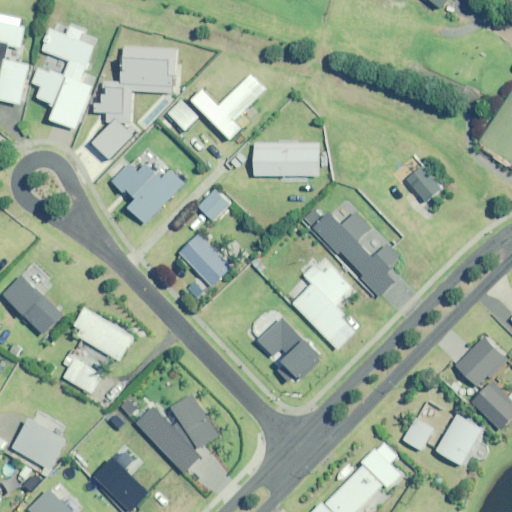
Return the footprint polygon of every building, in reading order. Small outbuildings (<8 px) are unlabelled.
[(27,28),(0,21),(0,59),(0,58),(0,43),(22,49),(27,28)] [(84,31),(72,26),(68,36),(53,29),(44,51),(71,61),(66,76),(52,70),(51,73),(40,69),(34,83),(44,87),(39,98),(59,106),(53,120),(77,129),(94,87),(82,82),(96,47),(81,40),(84,31)] [(31,66),(5,60),(0,85),(0,99),(23,105),(31,66)] [(266,90),(252,76),(221,107),(205,90),(194,101),(233,140),(244,129),(235,121),(266,90)] [(200,119),(183,100),(169,113),(187,131),(200,119)] [(321,144),(257,143),(257,176),(321,177),(321,144)] [(242,154),(232,162),(238,169),(248,160),(242,154)] [(165,179),(144,159),(135,169),(124,159),(108,176),(130,197),(133,194),(140,201),(132,209),(148,224),(186,184),(172,171),(165,179)] [(443,189),(424,168),(409,181),(428,202),(443,189)] [(231,204),(217,190),(200,207),(215,221),(231,204)] [(306,219),(313,226),(323,217),(316,210),(306,219)] [(389,274),(394,270),(391,267),(401,257),(389,245),(374,259),(359,243),(374,229),(357,212),(343,225),(331,213),(315,228),(340,255),(343,252),(366,277),(364,280),(380,298),(383,295),(397,282),(389,274)] [(232,270),(201,236),(181,254),(212,288),(232,270)] [(353,289),(332,267),(326,273),(315,261),(303,273),(315,285),(295,304),(340,350),(357,332),(343,318),(346,315),(337,305),(353,289)] [(65,316),(24,276),(5,296),(46,335),(65,316)] [(136,337),(87,308),(76,326),(83,330),(79,336),(121,361),(136,337)] [(287,364),(281,371),(292,383),(299,376),(301,379),(322,358),(324,356),(308,340),(306,342),(284,320),(262,342),(277,357),(284,350),(291,357),(286,363),(287,364)] [(508,361),(486,339),(458,366),(479,389),(508,361)] [(103,375),(77,360),(66,378),(93,393),(103,375)] [(221,432),(188,397),(165,418),(155,407),(138,423),(186,474),(203,458),(198,454),(221,432)] [(484,430),(460,416),(439,451),(464,466),(484,430)] [(69,441),(31,419),(11,454),(48,476),(69,441)] [(436,429),(418,419),(405,440),(423,451),(436,429)] [(403,475),(377,449),(314,511),(358,511),(384,486),(388,490),(403,475)] [(42,479),(36,474),(26,485),(32,490),(42,479)] [(73,511),(52,490),(31,510),(33,511),(73,511)]
